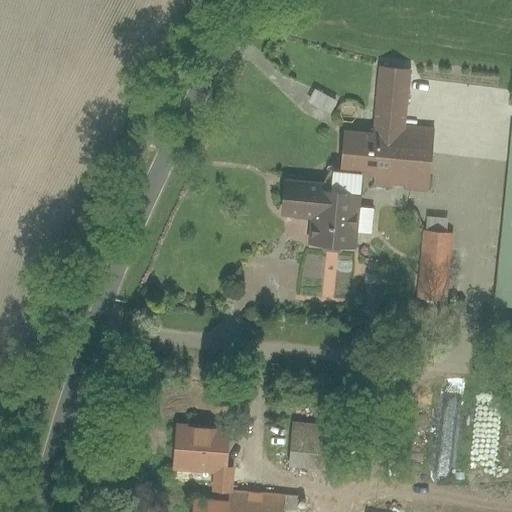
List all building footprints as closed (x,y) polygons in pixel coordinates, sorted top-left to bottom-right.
[(373,127),(403,130),(408,71),(379,68),(373,127)] [(309,100),(332,109),(336,98),(313,89),(309,100)] [(373,127),(344,125),(339,184),(428,192),(434,133),(403,130),(373,127)] [(511,163),(499,306),(511,307),(511,163)] [(309,248),(354,252),(359,195),(314,191),(309,248)] [(423,228),(414,298),(446,301),(454,231),(423,228)] [(234,428),(176,423),(171,471),(230,476),(234,428)] [(288,459),(308,459),(308,447),(303,447),(303,432),(288,432),(288,459)] [(284,511),(285,503),(193,495),(191,511),(284,511)]
